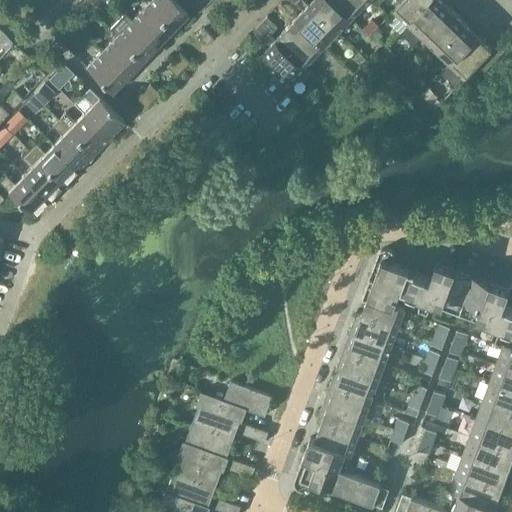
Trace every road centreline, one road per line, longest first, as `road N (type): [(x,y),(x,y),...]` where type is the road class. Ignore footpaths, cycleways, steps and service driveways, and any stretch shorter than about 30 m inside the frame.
road 1 (residential): [(261,505),(356,246),(441,232),(511,255)]
road 2 (residential): [(31,238),(264,0)]
